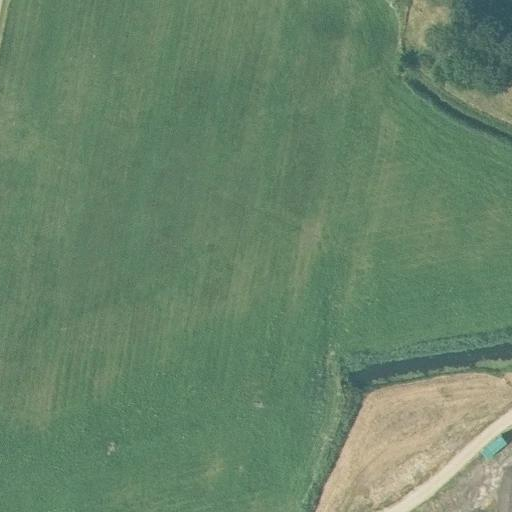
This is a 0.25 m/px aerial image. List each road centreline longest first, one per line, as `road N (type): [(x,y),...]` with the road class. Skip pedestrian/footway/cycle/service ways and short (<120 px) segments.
road 1 (track): [(403,0),(412,36),(476,97),(511,112)]
road 2 (unclassified): [(393,511),(511,415)]
